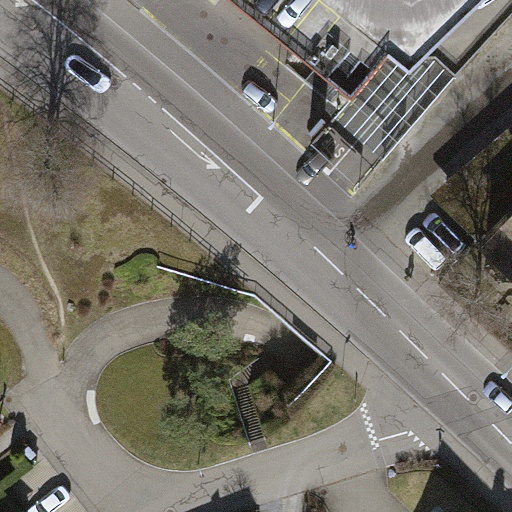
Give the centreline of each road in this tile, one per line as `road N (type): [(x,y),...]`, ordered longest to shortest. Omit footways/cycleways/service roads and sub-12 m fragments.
road 1 (tertiary): [(18,0),(485,412)]
road 2 (residential): [(171,511),(485,412)]
